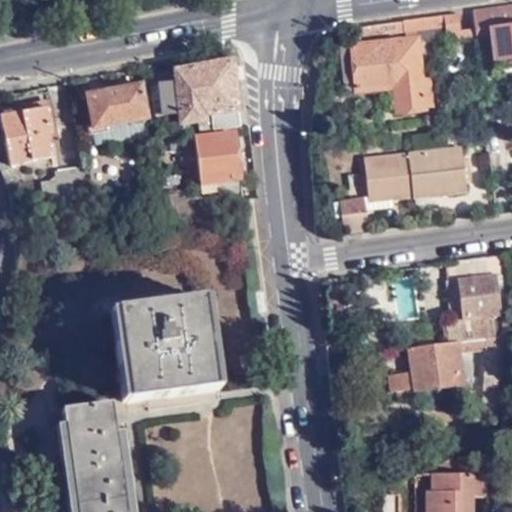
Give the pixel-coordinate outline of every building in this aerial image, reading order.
[(511,5),(471,11),(474,31),(475,40),(490,37),(493,73),(511,70),(511,5)] [(475,40),(474,31),(461,33),(458,14),(354,29),(355,37),(401,31),(403,33),(443,27),(446,42),(475,40)] [(425,107),(415,35),(337,46),(343,93),(392,86),(396,110),(425,107)] [(228,64),(150,78),(154,119),(178,115),(179,124),(198,122),(199,132),(242,127),(234,67),(228,64)] [(147,120),(140,86),(86,97),(93,131),(147,120)] [(51,135),(47,109),(0,118),(0,122),(8,168),(49,160),(46,136),(51,135)] [(195,141),(200,185),(241,181),(236,137),(195,141)] [(467,192),(462,149),(364,161),(368,200),(413,196),(413,199),(467,192)] [(87,198),(83,170),(58,174),(59,182),(44,184),(45,198),(87,198)] [(200,185),(202,197),(243,197),(241,181),(200,185)] [(337,204),(342,238),(365,235),(362,200),(337,204)] [(506,269),(504,255),(484,258),(486,272),(506,269)] [(486,272),(484,258),(457,262),(460,280),(487,276),(486,272)] [(511,305),(507,274),(494,276),(498,306),(511,305)] [(494,276),(487,276),(460,280),(464,319),(452,320),(446,321),(447,325),(448,338),(449,344),(495,337),(493,317),(499,316),(498,306),(494,276)] [(464,319),(460,280),(447,282),(452,320),(464,319)] [(399,316),(414,314),(410,282),(395,284),(399,316)] [(208,388),(195,297),(108,310),(121,402),(208,388)] [(504,336),(511,335),(511,320),(502,322),(504,336)] [(505,350),(504,336),(495,337),(449,344),(408,350),(412,373),(415,391),(415,394),(464,388),(460,356),(485,352),(505,350)] [(339,341),(321,344),(324,362),(342,359),(339,341)] [(505,350),(485,352),(480,404),(498,405),(505,350)] [(415,391),(412,373),(389,376),(391,393),(415,391)] [(121,511),(106,405),(56,412),(71,511),(121,511)] [(336,447),(344,447),(341,427),(333,429),(336,447)] [(337,449),(340,473),(354,472),(351,450),(337,449)] [(427,511),(473,511),(474,499),(486,499),(486,480),(474,479),(475,476),(435,476),(434,492),(427,492),(427,511)]
